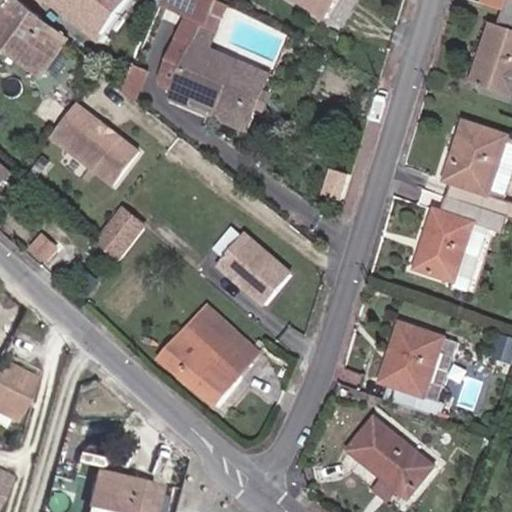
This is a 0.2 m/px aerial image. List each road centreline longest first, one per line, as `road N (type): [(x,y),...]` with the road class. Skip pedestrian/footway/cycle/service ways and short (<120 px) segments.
road 1 (residential): [(265,481),(289,453),(327,367),(436,0)]
road 2 (tertiary): [(175,403),(0,248)]
road 3 (unknown): [(71,311),(17,511)]
road 4 (tertiary): [(175,403),(176,419),(217,470),(266,511)]
